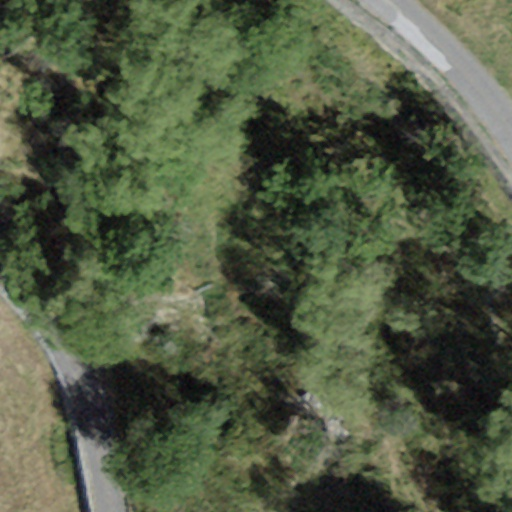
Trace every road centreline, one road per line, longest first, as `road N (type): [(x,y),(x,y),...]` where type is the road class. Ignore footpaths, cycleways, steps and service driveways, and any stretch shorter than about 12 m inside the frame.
road 1 (unclassified): [(111,511),(88,408),(45,310),(0,260)]
road 2 (unclassified): [(382,0),(455,64),(511,133)]
